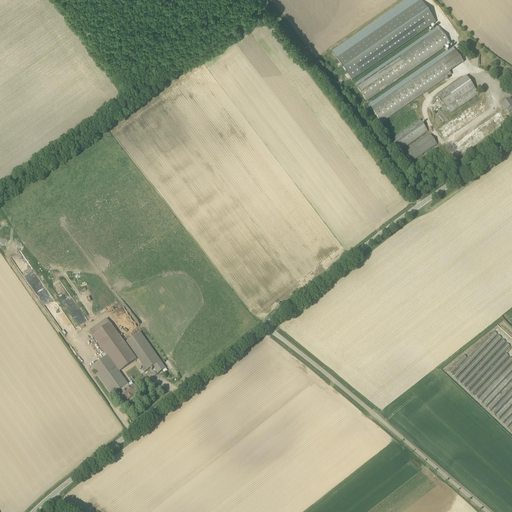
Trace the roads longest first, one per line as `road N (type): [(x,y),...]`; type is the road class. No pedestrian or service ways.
road 1 (unclassified): [(265,325),(511,140)]
road 2 (unclassified): [(33,511),(265,325)]
road 3 (unclassified): [(489,511),(265,325)]
road 4 (track): [(419,205),(262,0)]
